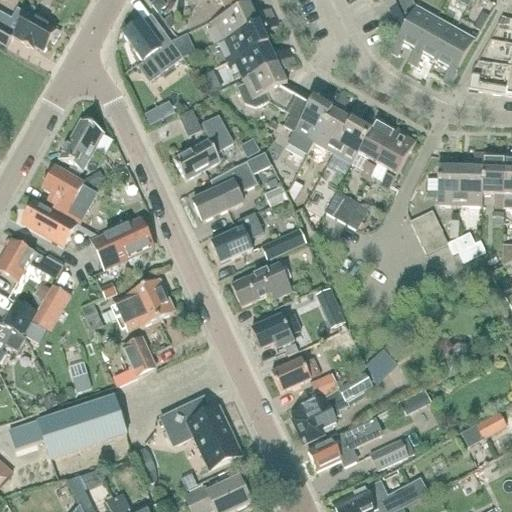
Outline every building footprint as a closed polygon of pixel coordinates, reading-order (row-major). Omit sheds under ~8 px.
[(159,0),(155,0),(150,4),(156,12),(164,6),(159,0)] [(245,0),(211,0),(222,6),(227,18),(250,8),(245,0)] [(411,2),(410,0),(388,0),(384,2),(389,12),(411,2)] [(389,12),(401,37),(415,12),(411,2),(389,12)] [(225,43),(274,21),(270,12),(255,19),(250,8),(227,18),(208,27),(210,31),(218,28),(225,43)] [(21,45),(34,53),(35,50),(45,55),(50,45),(54,47),(60,36),(17,12),(11,22),(0,15),(0,45),(7,50),(13,40),(21,44),(21,45)] [(404,48),(414,54),(417,55),(435,23),(415,12),(401,37),(398,44),(396,43),(389,55),(397,59),(404,48)] [(169,16),(162,20),(169,30),(175,26),(169,16)] [(142,25),(124,38),(143,65),(150,60),(162,76),(172,69),(170,66),(180,59),(172,47),(162,54),(155,44),(165,38),(151,19),(142,25)] [(182,21),(172,28),(176,34),(186,28),(182,21)] [(227,68),(268,49),(263,37),(278,30),(274,21),(225,43),(232,60),(225,63),(227,68)] [(436,65),(454,33),(435,23),(417,55),(414,54),(408,65),(416,70),(423,58),(436,65)] [(454,33),(436,65),(449,73),(442,85),(451,90),(457,78),(456,77),(474,44),(454,33)] [(243,84),(292,61),(289,53),(273,60),(268,49),(227,68),(229,72),(236,69),(243,84)] [(296,70),(296,69),(292,61),(243,84),(245,88),(237,92),(245,108),(256,111),(268,106),(285,116),(297,95),(286,89),(281,77),(296,70)] [(481,78),(471,77),(469,92),(511,99),(511,69),(507,90),(480,86),(481,78)] [(219,86),(207,91),(211,98),(222,93),(219,86)] [(332,96),(323,110),(297,95),(285,116),(289,119),(283,129),(313,147),(339,100),(332,96)] [(333,158),(351,126),(340,120),(348,105),(339,100),(313,147),(333,158)] [(151,129),(175,117),(170,106),(145,118),(151,129)] [(189,141),(203,134),(193,113),(179,120),(189,141)] [(352,169),(359,158),(379,123),(380,122),(372,118),(363,133),(351,126),(333,158),(352,169)] [(210,143),(175,163),(188,185),(222,166),(216,156),(233,147),(218,121),(204,128),(210,143)] [(378,169),(395,136),(384,129),(386,127),(379,123),(359,158),(369,164),(361,178),(369,183),(378,169)] [(94,131),(95,129),(94,128),(93,126),(92,125),(88,124),(86,125),(85,125),(62,164),(74,171),(70,178),(79,183),(104,140),(93,134),(94,131)] [(395,136),(378,169),(388,175),(380,189),(388,194),(415,147),(402,140),(404,137),(397,133),(395,136)] [(252,144),(241,150),(247,161),(258,155),(252,144)] [(482,199),(484,157),(483,156),(474,156),(473,172),(461,172),(459,211),(481,211),(482,199)] [(503,213),(505,161),(490,160),(491,157),(484,157),(482,199),(493,200),(493,212),(503,213)] [(264,158),(247,166),(252,177),(269,169),(264,158)] [(459,211),(461,172),(448,172),(449,159),(438,159),(437,210),(459,211)] [(511,160),(505,161),(503,213),(511,212),(511,160)] [(215,193),(193,204),(203,226),(230,213),(244,206),(239,196),(257,188),(252,177),(247,166),(235,172),(211,185),(215,193)] [(93,209),(98,199),(56,175),(44,194),(53,199),(46,210),(80,229),(86,218),(73,211),(79,201),(93,209)] [(99,175),(92,179),(96,187),(104,183),(99,175)] [(422,179),(417,190),(425,193),(429,182),(422,179)] [(285,196),(292,210),(303,190),(292,183),(285,196)] [(270,210),(287,203),(282,190),(264,198),(270,210)] [(348,201),(338,195),(337,195),(324,217),(335,223),(348,201)] [(345,229),(358,207),(348,201),(335,223),(345,229)] [(364,228),(361,226),(369,213),(358,207),(345,229),(356,235),(357,232),(360,233),(364,228)] [(63,245),(70,232),(61,227),(63,224),(36,208),(24,229),(34,235),(37,234),(52,243),(54,240),(63,245)] [(416,236),(437,226),(432,215),(410,225),(416,236)] [(492,215),(491,228),(502,228),(502,216),(492,215)] [(247,241),(262,234),(254,216),(239,225),(243,232),(213,246),(221,265),(252,251),(247,241)] [(450,217),(449,241),(458,241),(459,217),(450,217)] [(108,276),(154,254),(155,254),(142,225),(95,247),(108,276)] [(421,247),(443,237),(437,226),(416,236),(421,247)] [(267,265),(306,247),(300,232),(260,251),(267,265)] [(426,257),(447,248),(448,248),(443,237),(421,247),(426,257)] [(452,259),(458,255),(474,248),(469,237),(448,248),(447,248),(452,259)] [(34,256),(14,245),(0,269),(0,276),(19,288),(30,269),(56,283),(63,270),(47,261),(46,262),(34,256)] [(463,266),(485,256),(480,245),(474,248),(458,255),(463,266)] [(286,271),(282,273),(280,268),(232,289),(242,310),(271,297),(274,303),(292,295),(287,284),(291,282),(286,271)] [(503,282),(498,285),(503,294),(511,288),(510,284),(503,282)] [(122,323),(168,302),(160,285),(127,300),(130,306),(117,312),(117,311),(102,319),(106,328),(121,321),(122,323)] [(36,298),(45,303),(51,292),(42,287),(36,298)] [(116,298),(111,287),(101,292),(106,302),(116,298)] [(27,336),(25,339),(40,347),(46,335),(51,337),(71,299),(52,289),(51,292),(45,303),(37,318),(27,336)] [(334,305),(328,292),(316,298),(322,311),(334,305)] [(168,302),(122,323),(128,335),(141,328),(143,334),(176,318),(168,302)] [(4,327),(25,339),(27,336),(37,318),(17,307),(6,324),(4,327)] [(94,309),(83,314),(87,323),(98,318),(94,309)] [(294,318),(284,323),(282,319),(252,332),(261,352),(275,346),(279,354),(296,346),(292,337),(301,333),(294,318)] [(14,337),(13,338),(0,330),(0,346),(6,350),(8,347),(19,354),(25,343),(14,337)] [(126,352),(139,381),(157,373),(144,344),(126,352)] [(400,361),(392,347),(379,359),(385,369),(400,361)] [(281,396),(321,378),(314,362),(304,367),(302,362),(272,376),(281,396)] [(106,389),(126,382),(122,371),(102,378),(106,389)] [(87,376),(73,381),(77,396),(92,392),(87,376)] [(304,447),(316,442),(315,440),(332,432),(333,429),(338,427),(335,420),(341,417),(339,414),(348,409),(347,406),(373,390),(365,377),(325,402),(295,414),(290,416),(304,447)] [(310,387),(316,402),(336,392),(330,378),(310,387)] [(46,401),(44,406),(48,413),(59,408),(53,397),(46,401)] [(412,400),(400,406),(406,419),(419,413),(412,400)] [(52,465),(126,440),(128,440),(115,401),(10,436),(17,456),(46,446),(52,465)] [(161,421),(175,451),(196,441),(211,474),(242,459),(220,413),(209,418),(202,402),(161,421)] [(499,416),(476,429),(484,443),(506,430),(499,416)] [(333,443),(308,455),(318,475),(341,464),(344,470),(357,464),(352,453),(382,439),(374,422),(356,431),(343,437),(333,443)] [(408,441),(401,445),(408,461),(415,458),(408,441)] [(401,445),(372,458),(379,474),(408,461),(401,445)] [(12,477),(0,465),(0,484),(3,487),(12,477)] [(192,479),(181,484),(186,494),(197,490),(192,479)] [(243,511),(251,509),(239,483),(209,497),(207,491),(185,501),(189,511),(243,511)] [(401,511),(394,497),(387,501),(380,486),(334,508),(335,511),(401,511)] [(115,503),(118,511),(130,511),(124,499),(115,503)] [(106,511),(118,511),(115,503),(105,508),(106,511)]
